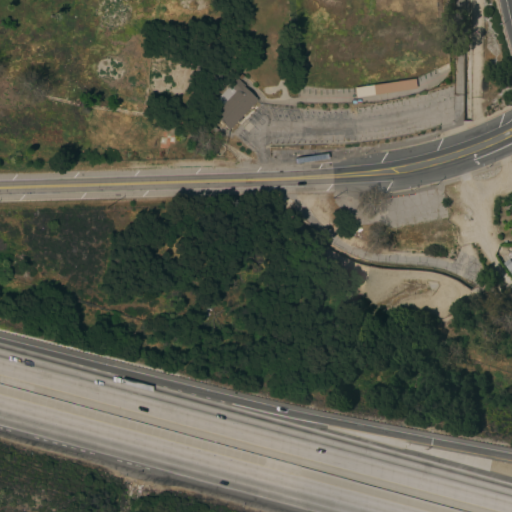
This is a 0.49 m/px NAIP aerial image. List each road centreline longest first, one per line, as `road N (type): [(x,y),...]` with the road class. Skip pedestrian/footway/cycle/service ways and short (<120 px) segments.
road 1 (motorway): [(511,502),(0,361)]
road 2 (motorway): [(511,458),(0,357)]
road 3 (motorway): [(0,411),(365,511)]
road 4 (primary): [(0,186),(332,175)]
road 5 (primary): [(332,175),(418,167),(470,150)]
